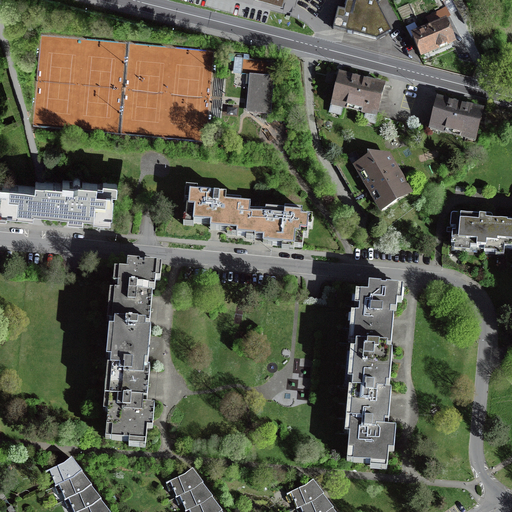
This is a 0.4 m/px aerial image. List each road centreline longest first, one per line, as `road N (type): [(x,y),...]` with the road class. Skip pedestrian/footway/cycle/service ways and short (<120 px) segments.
road 1 (residential): [(493,491),(478,455),(489,321),(464,287),(0,240)]
road 2 (residential): [(0,441),(493,491)]
road 3 (primary): [(132,0),(511,97)]
